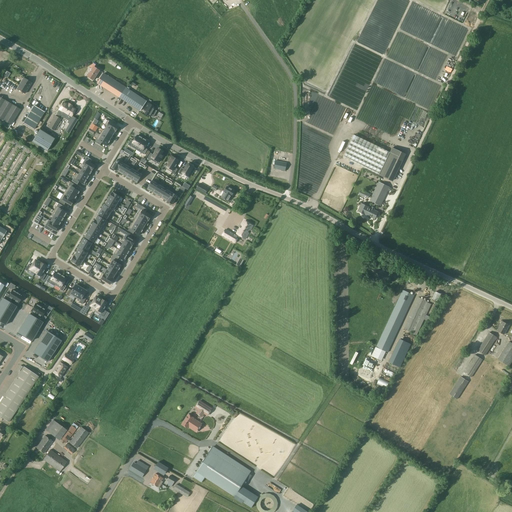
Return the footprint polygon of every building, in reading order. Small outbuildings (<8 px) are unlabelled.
[(93,80),(99,70),(94,67),(88,76),(93,80)] [(97,82),(109,90),(115,80),(103,73),(97,82)] [(25,93),(31,83),(24,78),(17,89),(25,93)] [(146,101),(126,88),(121,95),(119,97),(140,110),(146,101)] [(0,118),(11,125),(20,109),(0,97),(0,118)] [(60,103),(57,109),(61,112),(60,114),(64,117),(63,120),(64,120),(61,126),(63,127),(70,116),(66,114),(69,109),(60,103)] [(150,117),(151,116),(153,117),(157,111),(154,109),(156,107),(148,103),(144,109),(147,111),(145,114),(150,117)] [(33,106),(23,123),(34,129),(44,112),(33,106)] [(53,131),(62,117),(58,114),(56,117),(54,116),(47,127),(53,131)] [(110,121),(107,126),(115,131),(116,132),(119,127),(113,123),(110,121)] [(107,126),(105,130),(113,135),(115,131),(107,126)] [(40,129),(32,142),(46,151),(54,138),(40,129)] [(105,130),(101,135),(110,140),(113,135),(105,130)] [(97,139),(95,142),(100,145),(102,142),(107,145),(108,143),(109,143),(111,140),(110,140),(101,135),(99,140),(97,139)] [(131,139),(128,145),(131,147),(132,144),(137,148),(143,138),(142,138),(140,136),(140,137),(137,135),(134,141),(131,139)] [(379,175),(390,152),(353,135),(342,157),(379,175)] [(143,138),(137,148),(142,151),(141,153),(144,155),(147,149),(145,148),(148,142),(146,140),(144,139),(143,139),(143,138)] [(150,153),(147,158),(150,160),(152,157),(158,161),(160,158),(161,159),(164,155),(162,154),(164,151),(163,151),(160,149),(158,148),(156,152),(155,151),(153,154),(150,153)] [(405,154),(392,148),(390,152),(379,175),(392,181),(405,154)] [(170,161),(167,166),(173,170),(174,167),(175,167),(177,165),(176,164),(178,160),(177,159),(178,159),(174,157),(171,156),(169,160),(170,161)] [(87,161),(84,165),(92,170),(94,169),(96,166),(95,166),(90,163),(92,160),(87,157),(85,159),(87,161)] [(117,160),(112,168),(116,171),(116,170),(121,163),(117,160)] [(285,171),(287,163),(280,161),(275,160),(274,168),(285,171)] [(121,163),(116,170),(121,173),(125,165),(121,163)] [(181,168),(178,173),(181,175),(182,173),(190,177),(194,168),(193,167),(188,163),(184,169),(181,168)] [(84,165),(81,170),(90,175),(92,170),(84,165)] [(125,165),(121,173),(125,175),(129,167),(125,165)] [(129,167),(125,175),(129,178),(134,170),(129,167)] [(81,170),(79,175),(87,180),(90,175),(81,170)] [(134,170),(129,178),(133,180),(138,172),(134,170)] [(138,172),(133,180),(137,183),(142,175),(138,172)] [(74,178),(72,181),(77,184),(79,182),(84,184),(85,183),(85,184),(87,180),(79,175),(76,179),(74,178)] [(152,181),(147,189),(151,191),(156,184),(152,181)] [(71,186),(68,191),(76,195),(77,194),(78,194),(80,191),(74,188),(76,185),(71,182),(69,185),(71,186)] [(389,191),(391,188),(379,182),(370,200),(381,205),(387,191),(389,191)] [(156,184),(151,191),(156,194),(160,186),(156,184)] [(208,188),(199,184),(196,189),(205,194),(208,188)] [(160,186),(156,194),(160,196),(164,188),(160,186)] [(232,196),(234,191),(227,187),(221,197),(228,201),(231,196),(232,196)] [(164,188),(160,196),(164,199),(169,191),(164,188)] [(361,190),(359,194),(365,197),(368,198),(370,194),(361,190)] [(68,191),(66,195),(74,200),(75,198),(75,199),(77,196),(76,195),(68,191)] [(169,191),(164,199),(168,201),(173,193),(169,191)] [(112,193),(110,197),(118,202),(121,197),(113,192),(112,193)] [(168,201),(172,204),(177,196),(173,193),(168,201)] [(60,199),(59,201),(64,205),(66,202),(71,205),(73,203),(72,202),(73,201),(74,201),(74,200),(66,195),(63,200),(60,199)] [(110,197),(108,201),(116,206),(118,202),(110,197)] [(108,201),(105,205),(113,210),(116,206),(108,201)] [(59,207),(56,212),(64,217),(65,216),(65,217),(67,213),(67,212),(62,209),(64,206),(59,203),(57,206),(59,207)] [(374,219),(378,212),(361,203),(357,211),(374,219)] [(104,204),(102,209),(110,214),(112,210),(104,204)] [(143,210),(140,215),(148,220),(149,218),(150,218),(152,215),(146,212),(148,209),(142,206),(141,209),(143,210)] [(102,209),(99,214),(107,219),(110,214),(102,209)] [(56,212),(53,216),(62,221),(64,217),(56,212)] [(98,215),(95,220),(103,225),(106,220),(98,215)] [(140,215),(137,220),(145,224),(148,220),(140,215)] [(53,216),(51,221),(59,226),(62,221),(53,216)] [(95,220),(92,224),(93,224),(101,229),(103,225),(95,220)] [(137,220),(134,224),(143,229),(145,224),(137,220)] [(46,225),(44,228),(49,231),(51,228),(56,231),(59,226),(51,221),(48,226),(46,225)] [(253,226),(245,221),(242,226),(243,226),(241,229),(240,228),(236,234),(238,235),(237,236),(225,230),(222,235),(235,243),(238,237),(239,238),(240,236),(245,239),(249,233),(247,232),(248,230),(250,231),(253,226)] [(93,224),(90,228),(98,233),(101,229),(93,224)] [(129,228),(128,231),(133,234),(135,231),(140,234),(141,232),(142,232),(143,229),(134,224),(131,229),(129,228)] [(90,228),(88,232),(96,237),(98,233),(90,228)] [(88,232),(85,237),(93,242),(96,237),(88,232)] [(127,236),(125,241),(133,245),(134,244),(135,244),(136,242),(136,241),(131,238),(132,235),(127,232),(125,235),(127,236)] [(84,238),(81,243),(89,248),(92,243),(84,238)] [(125,241),(122,245),(130,250),(133,245),(125,241)] [(81,243),(78,248),(87,252),(89,248),(81,243)] [(122,245),(119,249),(128,254),(130,250),(122,245)] [(79,248),(77,252),(85,257),(88,253),(87,252),(79,248)] [(114,253),(112,256),(118,259),(119,257),(124,260),(125,258),(126,259),(128,255),(127,255),(128,254),(119,249),(116,255),(114,253)] [(77,252),(75,256),(83,261),(85,257),(77,252)] [(72,260),(72,261),(80,266),(83,261),(75,256),(74,256),(72,260)] [(113,260),(110,265),(118,270),(119,270),(120,268),(120,267),(121,265),(116,262),(118,259),(112,256),(111,259),(113,260)] [(244,260),(240,257),(235,265),(239,268),(244,260)] [(28,264),(25,270),(28,271),(30,269),(36,272),(41,263),(40,263),(40,262),(37,260),(36,260),(34,263),(33,263),(31,266),(28,264)] [(41,263),(36,272),(41,276),(40,278),(43,280),(46,275),(43,273),(45,270),(44,270),(47,266),(44,264),(42,263),(41,262),(41,263)] [(110,265),(107,270),(115,275),(118,270),(110,265)] [(384,281),(388,273),(377,267),(373,265),(370,272),(375,274),(374,276),(384,281)] [(105,271),(98,266),(92,275),(98,278),(100,274),(102,276),(105,271)] [(107,270),(104,275),(112,280),(115,275),(107,270)] [(46,282),(49,284),(50,281),(56,284),(61,275),(57,272),(56,272),(54,276),(54,275),(52,277),(53,278),(52,278),(49,277),(46,282)] [(61,275),(56,284),(61,288),(59,290),(62,292),(63,291),(65,286),(63,285),(63,284),(65,282),(64,282),(67,278),(66,278),(62,275),(62,276),(61,275)] [(99,278),(98,280),(103,284),(105,281),(110,284),(112,281),(111,281),(112,280),(104,275),(102,279),(99,278)] [(70,289),(66,294),(69,296),(71,293),(76,297),(81,287),(77,284),(77,285),(76,284),(74,288),(73,290),(72,291),(70,289)] [(81,287),(76,297),(81,300),(80,302),(82,304),(86,299),(83,297),(83,296),(84,296),(85,294),(87,291),(86,290),(82,288),(81,287)] [(6,293),(3,297),(10,301),(12,298),(18,302),(22,295),(12,289),(9,294),(6,293)] [(387,352),(414,295),(403,290),(377,347),(387,352)] [(89,301),(86,306),(89,308),(91,305),(96,309),(102,299),(101,299),(97,297),(96,296),(94,300),(94,299),(92,302),(89,301)] [(427,321),(429,317),(426,315),(431,304),(427,302),(427,301),(418,297),(404,329),(417,335),(424,319),(426,320),(427,321)] [(3,298),(0,302),(0,321),(5,325),(17,306),(3,298)] [(102,299),(96,309),(102,312),(100,315),(103,317),(107,311),(104,310),(106,307),(105,306),(107,302),(105,301),(103,299),(102,299)] [(36,303),(33,309),(39,313),(37,316),(38,317),(44,321),(46,317),(43,314),(46,309),(36,303)] [(72,303),(70,306),(80,312),(82,309),(72,303)] [(29,314),(17,333),(31,340),(43,322),(29,314)] [(504,334),(509,325),(502,321),(497,330),(504,334)] [(47,331),(33,352),(47,362),(61,340),(47,331)] [(86,332),(83,336),(90,341),(93,337),(86,332)] [(486,356),(495,336),(486,332),(477,352),(486,356)] [(411,344),(399,338),(388,362),(400,367),(411,344)] [(509,367),(511,361),(511,346),(503,363),(509,367)] [(70,364),(74,359),(66,354),(63,359),(70,364)] [(470,378),(482,360),(474,355),(462,373),(470,378)] [(54,372),(60,377),(68,366),(64,364),(65,363),(62,360),(54,372)] [(0,416),(9,422),(39,376),(23,367),(0,402),(0,416)] [(456,399),(467,381),(460,377),(450,395),(456,399)] [(211,409),(199,401),(195,408),(198,410),(197,413),(202,416),(203,413),(207,415),(211,409)] [(195,432),(201,424),(188,414),(181,424),(186,428),(187,426),(195,432)] [(60,440),(67,430),(53,420),(46,430),(60,440)] [(66,443),(76,429),(78,427),(73,423),(61,440),(66,443)] [(77,448),(89,433),(81,427),(69,442),(77,448)] [(45,453),(52,441),(45,435),(36,448),(45,453)] [(71,454),(75,450),(67,443),(64,447),(71,454)] [(250,471),(212,447),(197,471),(252,507),(258,497),(241,486),(245,480),(247,481),(251,475),(249,473),(250,471)] [(59,471),(66,462),(50,450),(43,459),(59,471)] [(165,475),(169,469),(169,468),(158,461),(158,463),(155,468),(165,475)] [(142,476),(147,469),(134,462),(130,469),(142,476)] [(159,487),(162,481),(163,478),(156,474),(150,482),(159,487)] [(173,484),(176,479),(170,476),(167,480),(173,484)] [(190,492),(177,484),(173,490),(178,493),(178,492),(187,497),(190,492)] [(283,496),(274,511),(285,511),(288,508),(294,510),(298,503),(283,496)]
